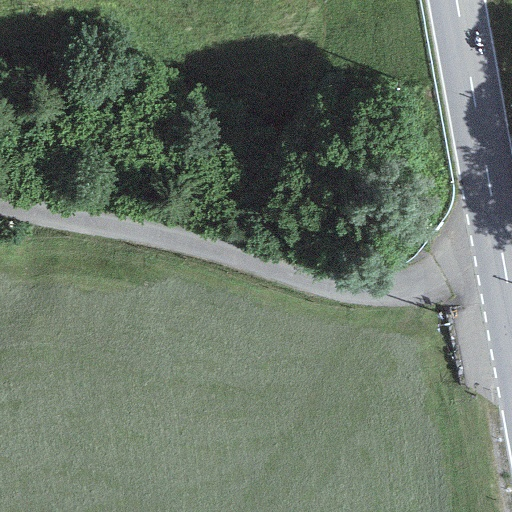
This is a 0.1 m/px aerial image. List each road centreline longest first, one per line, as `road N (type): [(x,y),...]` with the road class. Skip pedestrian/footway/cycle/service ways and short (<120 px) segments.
road 1 (unclassified): [(503,259),(377,294),(68,217),(0,212)]
road 2 (secondary): [(456,0),(503,259)]
